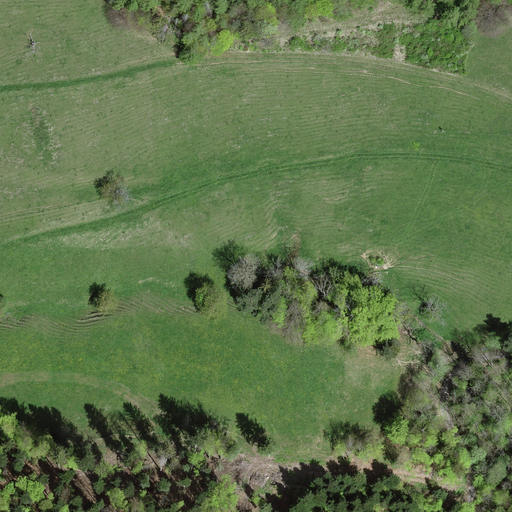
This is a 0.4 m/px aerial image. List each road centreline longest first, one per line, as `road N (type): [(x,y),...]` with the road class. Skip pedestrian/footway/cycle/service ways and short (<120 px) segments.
road 1 (track): [(511,168),(414,153),(359,155),(231,177),(0,246)]
road 2 (track): [(511,96),(457,77),(316,55),(204,54),(71,83),(0,88)]
road 3 (track): [(467,511),(471,476),(444,414),(447,384),(476,357),(511,353)]
